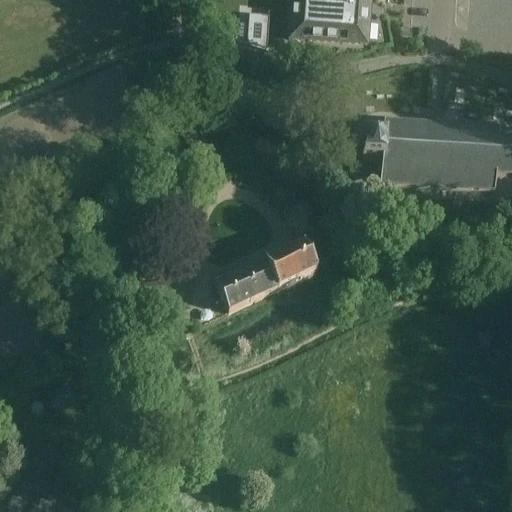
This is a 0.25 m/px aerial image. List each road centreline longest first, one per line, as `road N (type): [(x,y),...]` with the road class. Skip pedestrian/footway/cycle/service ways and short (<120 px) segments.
road 1 (track): [(113,511),(146,419),(165,399),(264,364),(386,306),(511,288)]
road 2 (residential): [(173,0),(178,40),(316,72),(439,59),(511,80)]
